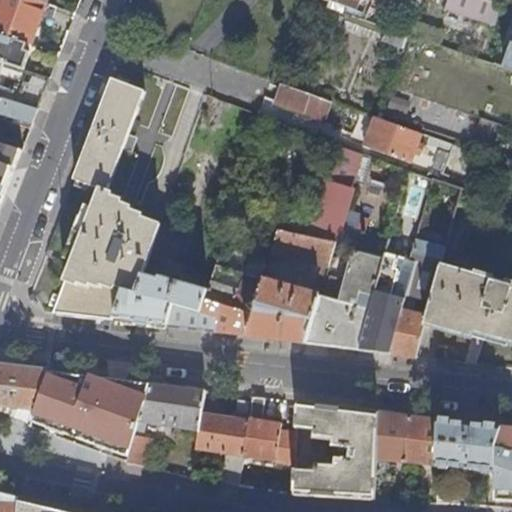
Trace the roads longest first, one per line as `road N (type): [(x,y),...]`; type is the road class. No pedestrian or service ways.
road 1 (residential): [(0,332),(511,395)]
road 2 (residential): [(97,32),(0,290)]
road 3 (residential): [(0,466),(206,511)]
road 4 (residential): [(97,32),(251,91)]
